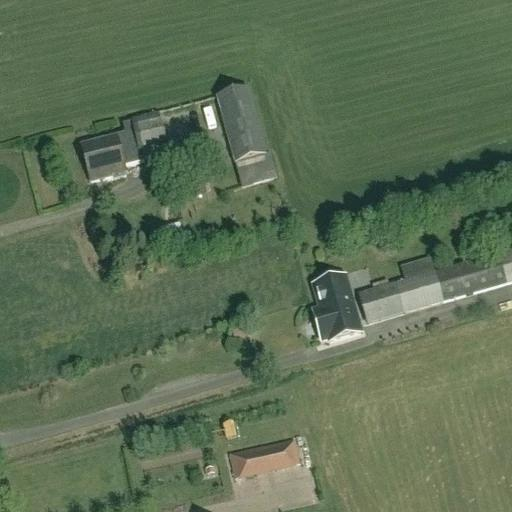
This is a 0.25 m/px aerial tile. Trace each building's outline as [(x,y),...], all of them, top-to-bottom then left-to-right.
[(235,166),(266,157),(248,92),(217,100),(235,166)] [(123,126),(126,135),(81,147),(91,185),(113,179),(114,182),(126,179),(125,176),(126,176),(124,168),(144,163),(143,159),(168,153),(158,115),(131,121),(132,124),(123,126)] [(206,196),(205,191),(204,183),(184,187),(187,200),(206,196)] [(364,327),(443,305),(511,285),(511,252),(434,275),(356,298),(364,327)] [(329,341),(330,344),(360,336),(344,279),(314,288),(320,312),(313,314),(321,343),(329,341)] [(294,443),(229,457),(235,482),(300,468),(294,443)]
